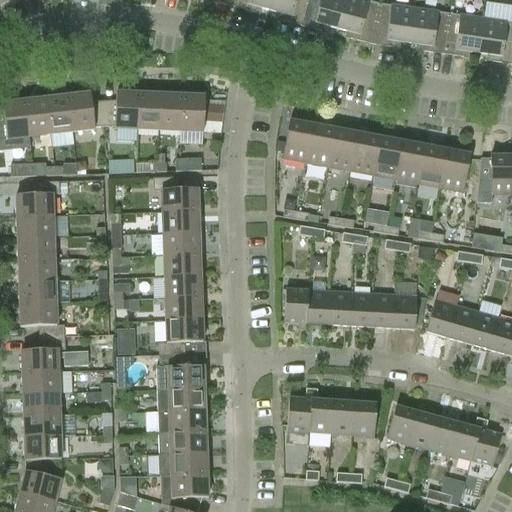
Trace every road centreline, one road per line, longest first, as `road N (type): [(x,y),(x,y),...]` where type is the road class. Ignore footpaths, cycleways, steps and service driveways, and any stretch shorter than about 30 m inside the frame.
road 1 (residential): [(241,366),(235,130),(255,55)]
road 2 (residential): [(511,405),(362,365),(241,366)]
road 3 (residential): [(255,55),(117,29),(20,43),(0,56)]
road 4 (residential): [(511,96),(455,95),(255,55)]
road 5 (residential): [(238,511),(241,366)]
